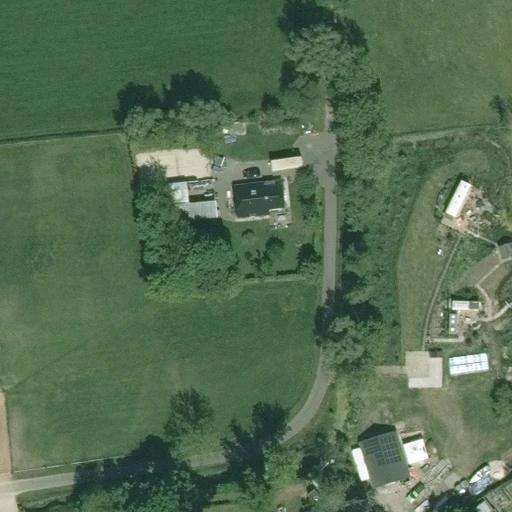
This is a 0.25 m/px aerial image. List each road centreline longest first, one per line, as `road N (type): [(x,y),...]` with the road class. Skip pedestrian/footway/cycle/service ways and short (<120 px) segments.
road 1 (unclassified): [(0,490),(240,455),(305,417),(324,381),(328,345),(329,128)]
road 2 (track): [(329,128),(329,0)]
